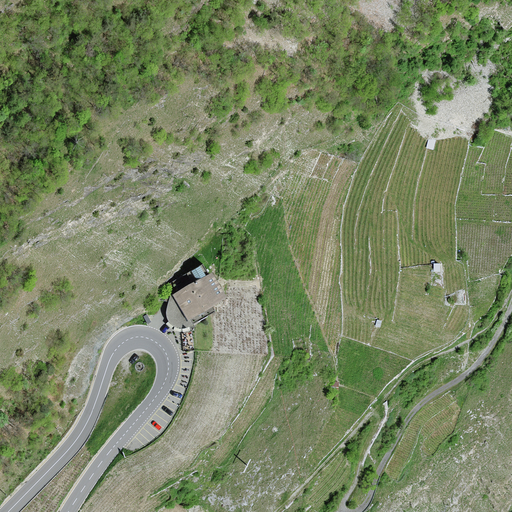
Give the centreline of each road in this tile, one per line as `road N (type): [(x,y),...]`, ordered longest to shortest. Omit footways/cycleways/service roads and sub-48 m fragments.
road 1 (secondary): [(8,511),(71,446),(116,347),(138,336),(165,351),(165,379),(68,511)]
road 2 (track): [(511,298),(475,368),(410,416),(356,511)]
road 3 (track): [(345,511),(382,400)]
